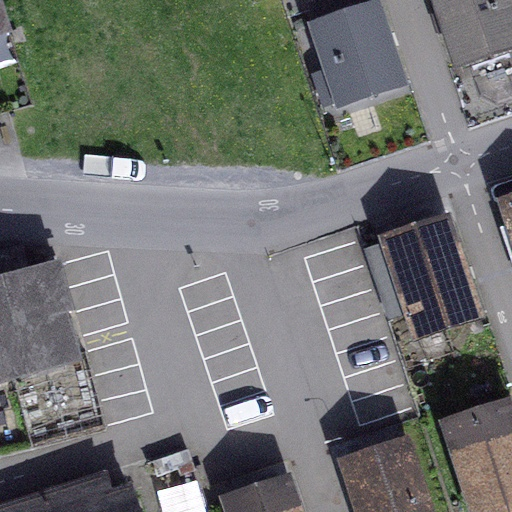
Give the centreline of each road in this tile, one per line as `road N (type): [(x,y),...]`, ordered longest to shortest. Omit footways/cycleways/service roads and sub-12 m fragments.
road 1 (residential): [(459,163),(323,208),(221,218)]
road 2 (residential): [(221,218),(0,210)]
road 3 (residential): [(221,218),(290,397)]
road 4 (residential): [(290,397),(112,447)]
road 5 (residential): [(405,0),(459,163)]
road 6 (residential): [(459,163),(511,323)]
road 7 (residential): [(290,397),(328,511)]
